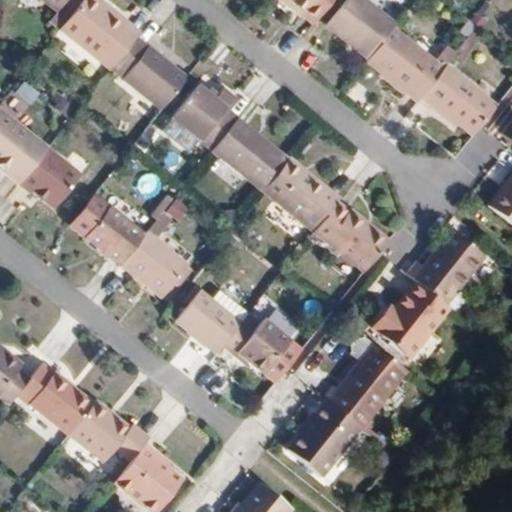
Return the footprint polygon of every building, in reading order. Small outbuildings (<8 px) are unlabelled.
[(26,0),(51,18),(40,27),(53,37),(57,33),(82,2),(83,0),(26,0)] [(269,0),(296,22),(297,20),(309,30),(334,0),(269,0)] [(132,43),(82,2),(57,33),(108,75),(132,43)] [(364,68),(391,35),(352,3),(326,36),(364,68)] [(418,104),(445,67),(391,35),(364,68),(362,71),(412,111),(418,104)] [(184,86),(132,43),(108,75),(159,117),(184,86)] [(496,105),(445,67),(418,104),(469,142),(496,105)] [(201,95),(174,127),(212,158),(237,125),(226,116),(233,107),(221,98),(214,106),(201,95)] [(44,155),(0,119),(0,175),(17,189),(44,155)] [(237,125),(212,158),(264,200),(289,167),(237,125)] [(77,182),(44,155),(17,189),(49,216),(77,182)] [(289,167),(264,200),(311,236),(340,200),(289,167)] [(143,228),(161,240),(183,206),(165,194),(143,228)] [(511,196),(493,219),(511,234),(511,196)] [(340,200),(311,236),(361,276),(390,239),(340,200)] [(69,231),(121,273),(143,245),(91,203),(69,231)] [(143,245),(121,273),(159,304),(185,272),(146,241),(143,245)] [(426,305),(455,328),(496,275),(463,249),(433,284),(425,279),(412,295),(426,305)] [(230,355),(245,336),(204,304),(181,332),(220,364),(230,355)] [(420,375),(455,328),(426,305),(385,348),(420,375)] [(245,336),(230,355),(264,382),(296,340),(262,314),(245,336)] [(336,416),(367,443),(415,388),(384,360),(347,400),(343,397),(331,412),(336,416)] [(0,411),(8,418),(18,405),(26,395),(13,385),(18,378),(0,363),(0,411)] [(73,444),(96,416),(43,373),(26,395),(18,405),(35,419),(38,415),(73,444)] [(155,452),(102,407),(96,416),(73,444),(110,478),(120,465),(135,477),(150,459),(155,452)] [(326,490),(367,443),(336,416),(296,463),(326,490)] [(135,477),(119,498),(136,511),(171,511),(185,497),(154,472),(159,466),(150,459),(135,477)] [(281,511),(271,503),(263,511),(281,511)]
